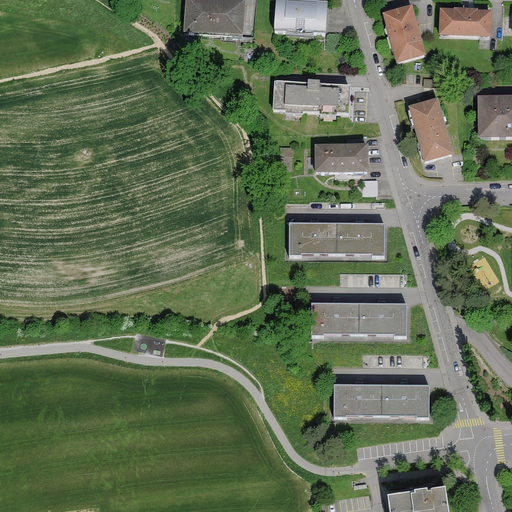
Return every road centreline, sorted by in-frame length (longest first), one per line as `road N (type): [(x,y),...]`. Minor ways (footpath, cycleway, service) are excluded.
road 1 (residential): [(478,447),(406,198)]
road 2 (residential): [(406,198),(356,0)]
